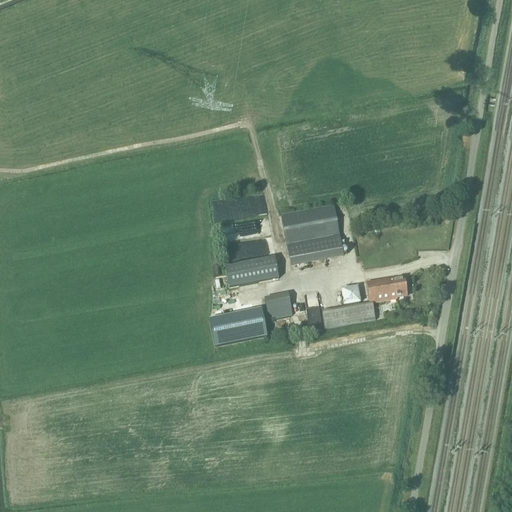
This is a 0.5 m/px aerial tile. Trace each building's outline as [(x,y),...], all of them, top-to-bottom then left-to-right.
[(280,216),(286,247),(340,237),(334,206),(280,216)] [(340,237),(286,247),(290,268),(343,257),(340,237)] [(280,258),(235,267),(239,288),(284,279),(280,258)] [(397,299),(406,298),(403,279),(394,281),(393,280),(366,285),(369,305),(397,300),(397,299)] [(356,291),(342,293),(344,307),(359,305),(356,291)] [(271,322),(293,317),(288,294),(264,299),(268,321),(269,322),(271,322)] [(325,330),(384,320),(382,305),(322,315),(325,330)] [(216,319),(210,321),(208,321),(214,350),(267,339),(263,322),(261,310),(216,319)]
